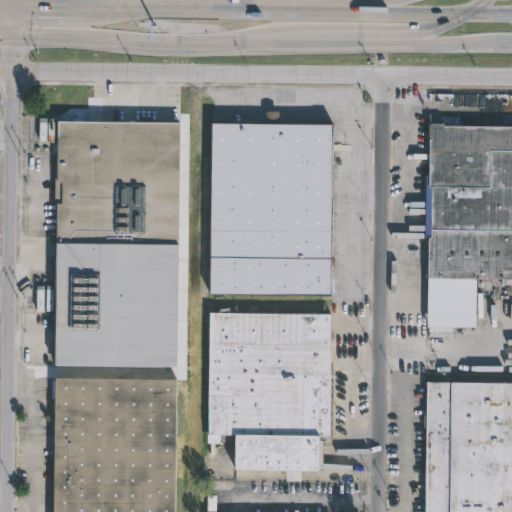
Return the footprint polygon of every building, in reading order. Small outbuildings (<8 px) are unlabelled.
[(276,110),(276,123),(330,124),(327,295),(205,293),(208,121),(264,122),(264,109),(276,110)] [(173,366),(51,364),(54,120),(177,122),(173,366)] [(443,122),(443,125),(511,125),(511,285),(500,285),(500,278),(476,278),(475,327),(424,327),(425,237),(429,237),(429,186),(426,186),(427,122),(443,122)] [(328,313),(328,331),(332,331),(332,339),(328,339),(328,362),(332,362),(331,375),(327,375),(326,422),(331,422),(331,438),(319,438),(319,440),(321,440),(321,471),(299,470),(299,480),(283,480),(284,470),(231,469),(231,435),(205,434),(207,312),(328,313)] [(50,511),(52,378),(173,379),(171,511),(50,511)] [(511,511),(422,511),(424,381),(511,382),(511,511)] [(219,495),(219,511),(206,511),(207,494),(219,495)]
